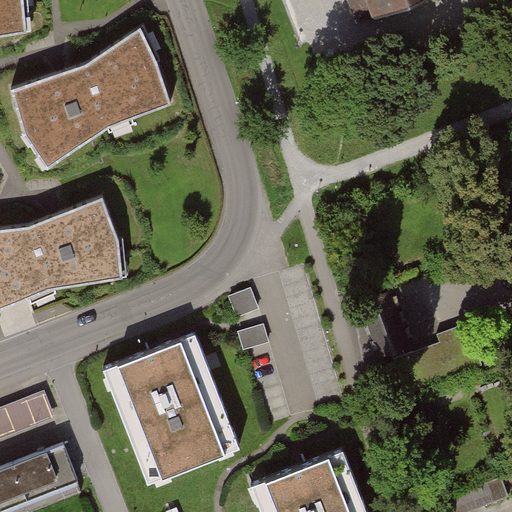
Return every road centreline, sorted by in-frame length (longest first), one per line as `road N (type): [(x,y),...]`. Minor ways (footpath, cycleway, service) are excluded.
road 1 (residential): [(185,0),(251,202),(235,240),(177,297),(55,345)]
road 2 (residential): [(55,345),(118,511)]
